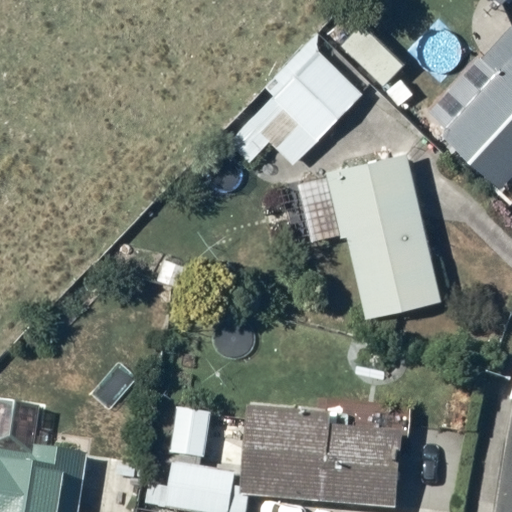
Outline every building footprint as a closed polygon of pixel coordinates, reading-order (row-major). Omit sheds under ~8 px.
[(464,106),(411,59),(406,64),(356,18),(331,46),(434,140),(464,106)] [(505,181),(511,173),(511,21),(480,57),(496,71),(464,106),(434,140),(493,194),(505,181)] [(365,90),(313,40),(266,89),(272,94),(227,141),(250,162),(270,141),(295,164),(365,90)] [(440,299),(406,151),(295,176),(310,241),(348,232),(366,316),(440,299)] [(178,300),(141,293),(135,321),(173,329),(178,300)] [(211,411),(175,408),(170,455),(207,458),(211,411)] [(249,511),(251,497),(393,511),(401,432),(249,416),(243,472),(170,465),(167,489),(149,488),(147,509),(179,511),(249,511)] [(78,511),(85,455),(40,450),(38,462),(0,457),(0,511),(78,511)]
